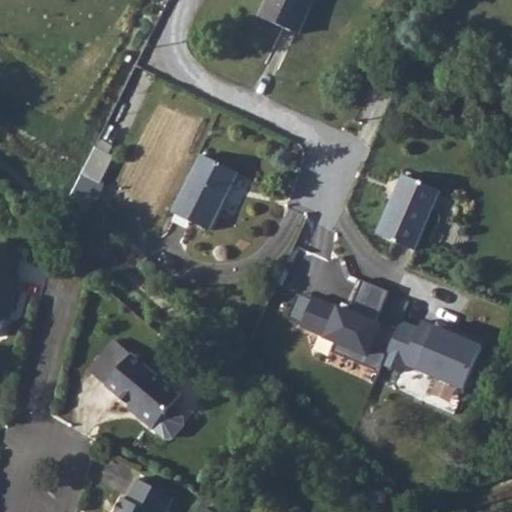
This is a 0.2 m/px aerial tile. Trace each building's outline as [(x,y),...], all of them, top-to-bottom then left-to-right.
[(313,0),(269,0),(261,18),(298,34),(313,0)] [(173,214),(210,231),(238,173),(202,155),(173,214)] [(441,191),(404,175),(379,236),(416,251),(441,191)] [(22,254),(0,248),(0,335),(2,334),(8,310),(12,311),(21,277),(16,276),(22,254)] [(352,311),(313,295),(299,327),(336,342),(333,350),(379,370),(382,363),(398,327),(380,321),(391,290),(363,279),(352,311)] [(401,320),(398,327),(382,363),(400,371),(403,364),(462,390),(481,346),(419,319),(416,326),(401,320)] [(106,385),(132,354),(115,340),(89,371),(106,385)] [(182,396),(132,354),(106,385),(106,386),(138,412),(136,414),(153,429),(154,428),(165,438),(174,437),(184,426),(183,418),(171,408),(182,396)] [(167,511),(174,499),(137,479),(126,500),(123,498),(115,511),(167,511)]
